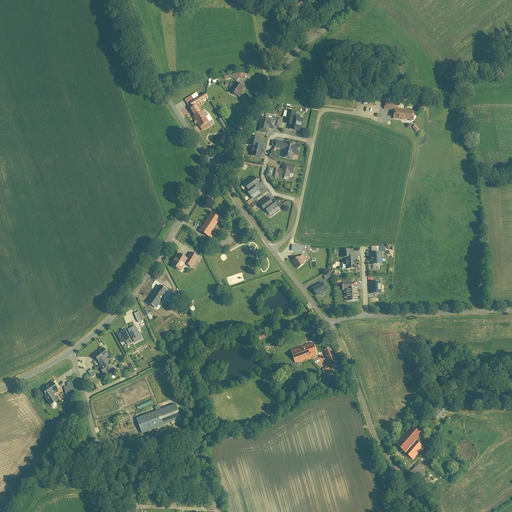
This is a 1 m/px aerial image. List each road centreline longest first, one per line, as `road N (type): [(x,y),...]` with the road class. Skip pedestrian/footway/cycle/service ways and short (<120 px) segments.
road 1 (residential): [(71,351),(131,296),(214,167)]
road 2 (residential): [(214,167),(282,66),(355,0)]
road 3 (residential): [(428,511),(380,444),(328,324)]
road 4 (residential): [(214,167),(177,115),(130,0)]
road 5 (unclassified): [(71,351),(113,511)]
road 6 (residential): [(365,317),(511,310)]
road 7 (residential): [(300,203),(270,188),(264,166),(276,134),(313,141)]
